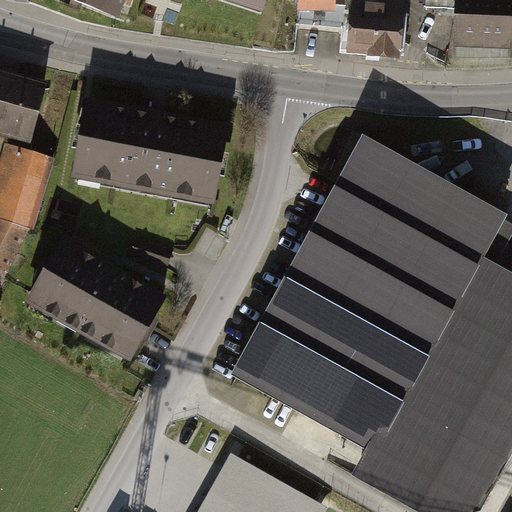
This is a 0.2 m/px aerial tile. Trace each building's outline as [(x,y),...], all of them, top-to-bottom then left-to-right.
[(68,0),(119,20),(126,0),(68,0)] [(266,0),(223,0),(263,13),(266,0)] [(337,0),(304,0),(303,21),(335,24),(337,0)] [(511,0),(455,0),(454,45),(511,46),(511,0)] [(406,7),(349,5),(348,53),(404,55),(406,7)] [(0,134),(31,143),(45,90),(0,78),(0,134)] [(88,99),(72,183),(214,207),(230,127),(88,99)] [(497,226),(356,147),(224,379),(365,459),(477,262),(497,226)] [(2,148),(0,156),(0,218),(29,227),(49,162),(2,148)] [(0,218),(0,271),(5,273),(29,227),(0,218)] [(170,251),(134,238),(127,257),(164,270),(170,251)] [(56,242),(22,303),(130,362),(163,302),(56,242)] [(511,280),(477,262),(365,459),(352,481),(409,511),(475,511),(477,511),(511,449),(511,280)] [(372,511),(188,408),(134,511),(372,511)]
